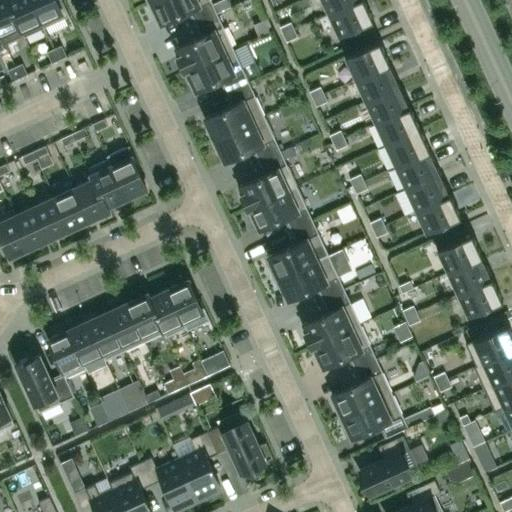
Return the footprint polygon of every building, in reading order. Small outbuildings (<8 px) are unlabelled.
[(22,29),(21,29),(7,0),(0,0),(0,34),(4,43),(24,34),(22,29)] [(40,21),(41,20),(31,0),(7,0),(21,29),(22,29),(24,34),(25,36),(43,27),(40,21)] [(31,0),(41,20),(40,21),(43,27),(70,15),(67,8),(62,0),(31,0)] [(195,22),(217,12),(231,6),(228,0),(219,0),(213,3),(211,0),(153,0),(149,2),(154,14),(156,12),(161,23),(189,10),(195,22)] [(322,0),(328,13),(355,0),(322,0)] [(364,0),(355,0),(328,13),(339,35),(373,19),(364,0)] [(233,47),(217,12),(195,22),(201,35),(176,47),(179,55),(177,56),(183,70),(233,47)] [(280,26),(283,34),(294,29),(291,21),(280,26)] [(294,29),(283,34),(286,41),(297,36),(294,29)] [(355,78),(390,62),(379,40),(345,56),(355,78)] [(61,45),(54,48),(59,59),(67,55),(61,45)] [(249,81),(233,47),(183,70),(189,81),(191,80),(196,91),(221,79),(227,92),(249,81)] [(59,59),(54,48),(47,51),(52,62),(59,59)] [(390,62),(355,78),(365,100),(398,85),(388,64),(390,63),(390,62)] [(22,63),(15,66),(20,77),(27,74),(22,63)] [(20,77),(15,66),(8,69),(13,80),(20,77)] [(265,116),(249,81),(227,92),(233,104),(204,117),(209,128),(207,129),(212,140),(265,116)] [(398,85),(365,100),(375,122),(410,106),(410,105),(407,106),(398,85)] [(309,91),(313,98),(324,93),(320,86),(309,91)] [(324,93),(313,98),(316,105),(327,100),(324,93)] [(410,106),(375,122),(386,144),(420,128),(410,106)] [(281,150),(265,116),(212,140),(217,152),(220,150),(225,161),(253,148),(259,161),(281,150)] [(104,118),(92,123),(96,131),(107,125),(104,118)] [(84,127),(73,132),(76,140),(88,134),(84,127)] [(420,128),(386,144),(396,166),(430,150),(420,128)] [(329,134),(333,142),(344,137),(340,129),(329,134)] [(76,140),(73,132),(61,138),(64,145),(76,140)] [(344,137),(333,142),(336,149),(347,144),(344,137)] [(45,145),(33,150),(37,158),(48,152),(45,145)] [(292,145),(281,150),(285,158),(295,154),(292,145)] [(138,169),(140,168),(130,146),(108,156),(109,157),(108,158),(126,197),(147,188),(138,169)] [(37,158),(33,150),(22,156),(25,163),(37,158)] [(284,179),(292,175),(285,158),(281,150),(259,161),(265,173),(239,185),(243,193),(241,194),(247,208),(297,185),(296,184),(288,188),(284,179)] [(430,150),(396,166),(406,187),(438,172),(428,151),(431,150),(430,150)] [(126,197),(108,158),(88,167),(109,210),(107,206),(126,197)] [(6,163),(0,165),(0,174),(9,170),(6,163)] [(109,210),(88,167),(93,178),(74,187),(89,219),(109,210)] [(438,172),(406,187),(416,209),(450,193),(450,192),(448,193),(438,172)] [(350,178),(353,185),(364,180),(361,173),(350,178)] [(364,180),(353,185),(356,193),(367,188),(364,180)] [(313,219),(297,185),(247,208),(252,219),(255,218),(260,229),(285,217),(291,230),(313,219)] [(89,219),(74,187),(54,196),(69,229),(89,219)] [(450,193),(416,209),(426,232),(461,216),(450,193)] [(69,229),(54,196),(35,205),(50,238),(69,229)] [(50,238),(35,205),(16,214),(13,207),(12,207),(30,247),(50,238)] [(30,247),(12,207),(0,212),(0,234),(10,256),(30,247)] [(373,229),(384,224),(381,217),(370,222),(373,229)] [(329,254),(313,219),(291,230),(297,242),(268,255),(273,266),(271,267),(276,278),(329,254)] [(387,231),(384,224),(373,229),(376,236),(387,231)] [(448,271),(482,255),(472,232),(437,248),(448,271)] [(344,288),(329,254),(276,278),(281,290),(283,288),(288,299),(317,286),(323,299),(344,288)] [(482,255),(448,271),(458,293),(492,277),(492,276),(490,277),(480,257),(483,256),(482,255)] [(492,277),(458,293),(468,316),(503,300),(492,277)] [(188,278),(168,288),(186,327),(187,327),(188,329),(210,319),(199,296),(197,297),(188,278)] [(402,292),(413,287),(410,280),(399,285),(402,292)] [(186,327),(168,288),(149,297),(147,292),(146,292),(167,336),(186,327)] [(360,323),(344,288),(323,299),(328,311),(303,323),(307,331),(304,332),(311,346),(360,323)] [(167,336),(146,292),(127,302),(145,341),(164,332),(166,336),(167,336)] [(145,341),(127,302),(107,311),(125,350),(145,341)] [(402,309),(406,317),(417,312),(413,304),(402,309)] [(125,350),(107,311),(88,320),(106,359),(125,350)] [(420,319),(417,312),(406,317),(409,324),(420,319)] [(106,359),(88,320),(68,329),(86,368),(87,367),(85,363),(103,354),(105,359),(106,359)] [(376,357),(360,323),(311,346),(316,357),(318,356),(323,366),(349,355),(354,368),(376,357)] [(474,365),(474,366),(511,348),(511,334),(507,323),(465,342),(475,364),(474,365)] [(86,368),(68,329),(48,338),(63,371),(64,373),(66,377),(86,368)] [(511,348),(474,366),(484,388),(511,374),(511,348)] [(16,362),(39,411),(61,401),(74,395),(66,377),(64,373),(51,379),(39,354),(32,358),(30,355),(16,362)] [(392,392),(376,357),(354,368),(360,380),(332,393),(337,404),(334,405),(340,416),(392,392)] [(205,367),(208,374),(220,369),(216,362),(205,367)] [(197,370),(185,376),(188,383),(200,378),(197,370)] [(434,376),(437,383),(444,380),(441,373),(434,376)] [(511,374),(484,388),(494,409),(511,401),(511,374)] [(188,383),(185,376),(173,381),(176,389),(188,383)] [(444,380),(437,383),(440,390),(447,387),(444,380)] [(209,382),(189,391),(196,405),(215,395),(209,382)] [(157,389),(146,394),(149,401),(161,396),(157,389)] [(0,429),(14,423),(0,391),(0,429)] [(404,418),(392,392),(340,416),(345,427),(347,426),(352,437),(380,424),(386,436),(408,427),(404,418)] [(149,401),(146,394),(134,399),(137,407),(149,401)] [(511,401),(494,409),(494,410),(503,406),(511,425),(511,401)] [(118,407),(106,412),(110,419),(121,414),(118,407)] [(447,409),(436,414),(440,422),(450,417),(447,409)] [(271,441),(289,432),(277,410),(259,419),(271,441)] [(110,419),(106,412),(94,417),(98,425),(110,419)] [(417,412),(404,418),(408,427),(421,421),(417,412)] [(463,424),(470,420),(467,413),(460,417),(463,424)] [(219,425),(208,430),(218,452),(229,447),(238,466),(239,466),(241,471),(245,469),(273,456),(266,440),(258,444),(249,425),(247,420),(242,422),(222,431),(219,425)] [(218,452),(208,430),(191,438),(196,448),(179,456),(197,496),(220,486),(207,457),(218,452)] [(480,431),(469,436),(473,446),(480,442),(485,440),(480,431)] [(415,467),(406,447),(400,435),(378,445),(383,457),(364,466),(360,468),(362,473),(361,473),(371,493),(411,475),(408,470),(415,467)] [(473,446),(476,453),(484,450),(480,442),(473,446)] [(197,496),(179,456),(157,466),(152,456),(141,461),(151,483),(161,478),(175,507),(197,496)] [(469,458),(459,463),(465,478),(476,473),(469,458)] [(151,483),(141,461),(130,466),(132,470),(109,481),(112,487),(123,511),(151,511),(141,488),(151,483)] [(442,511),(434,493),(441,490),(436,477),(405,491),(411,503),(392,511),(442,511)] [(123,511),(112,487),(100,493),(95,482),(74,492),(83,511),(88,511),(95,509),(96,511),(123,511)] [(57,511),(49,495),(38,500),(43,511),(57,511)]
